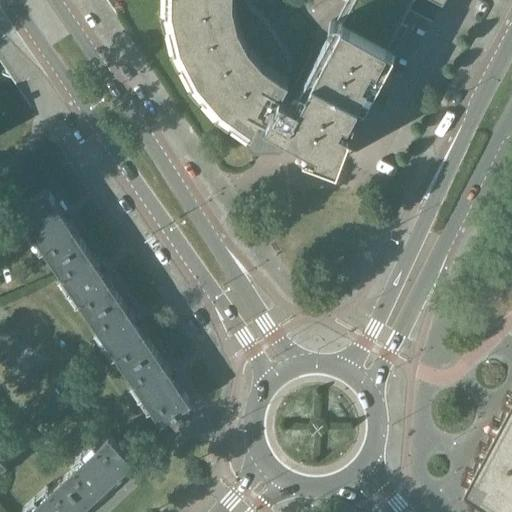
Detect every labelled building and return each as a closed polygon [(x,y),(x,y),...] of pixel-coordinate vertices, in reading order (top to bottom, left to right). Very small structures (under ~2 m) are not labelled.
[(166,0),(167,12),(174,11),(178,24),(170,26),(170,27),(176,50),(184,47),(190,59),(183,63),(194,84),(201,80),(210,90),(204,95),(219,113),(220,114),(225,108),(236,116),(232,122),(251,135),(249,139),(248,139),(248,140),(248,141),(248,142),(247,142),(247,143),(247,144),(247,145),(248,145),(248,146),(248,147),(248,148),(249,148),(249,149),(250,150),(250,151),(251,151),(252,152),(253,152),(254,153),(255,153),(256,153),(258,153),(278,153),(279,153),(279,152),(280,152),(281,152),(281,151),(282,151),(282,150),(283,150),(283,149),(283,148),(283,147),(283,146),(283,145),(283,144),(282,143),(281,142),(280,142),(280,141),(286,131),(301,139),(314,146),(338,159),(347,141),(409,25),(402,21),(408,10),(409,9),(413,0),(434,0),(443,5),(445,0),(166,0)] [(53,261),(84,241),(69,219),(72,216),(67,208),(63,211),(47,187),(33,197),(32,195),(28,198),(29,199),(17,207),(53,261)] [(89,315),(119,294),(104,272),(108,269),(103,261),(99,263),(84,241),(53,261),(89,315)] [(125,368),(155,347),(140,324),(144,322),(139,314),(134,317),(119,294),(89,315),(125,368)] [(177,411),(192,401),(176,378),(180,375),(174,367),(170,369),(155,347),(125,368),(161,422),(173,414),(174,415),(178,412),(177,411)] [(469,488),(507,511),(511,511),(511,394),(467,479),(467,480),(465,485),(469,488)] [(133,461),(109,434),(61,478),(86,505),(133,461)] [(0,470),(8,463),(0,453),(0,470)] [(78,511),(86,505),(61,478),(25,511),(78,511)]
